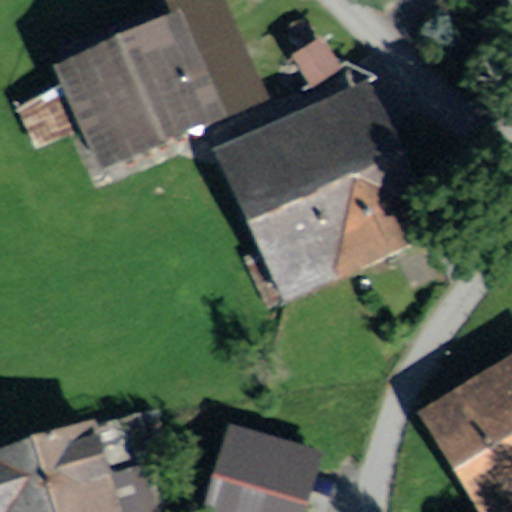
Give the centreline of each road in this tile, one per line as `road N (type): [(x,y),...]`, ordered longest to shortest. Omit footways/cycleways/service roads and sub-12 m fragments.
road 1 (unclassified): [(358,511),(376,433),(421,346),(511,210)]
road 2 (residential): [(329,0),(511,179)]
